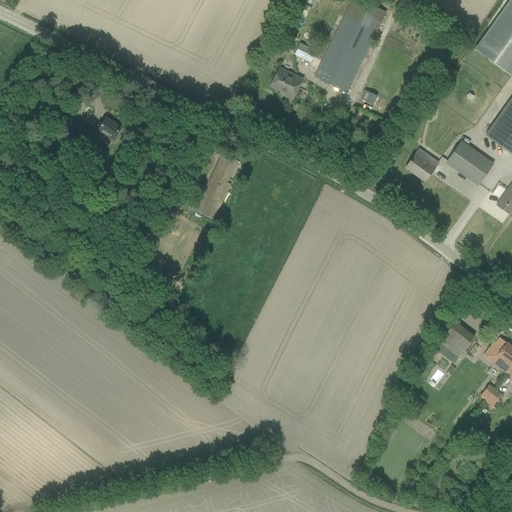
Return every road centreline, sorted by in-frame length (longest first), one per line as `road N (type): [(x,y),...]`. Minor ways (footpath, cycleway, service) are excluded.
road 1 (unclassified): [(511,296),(372,188),(0,4)]
road 2 (track): [(62,511),(285,457),(410,511)]
